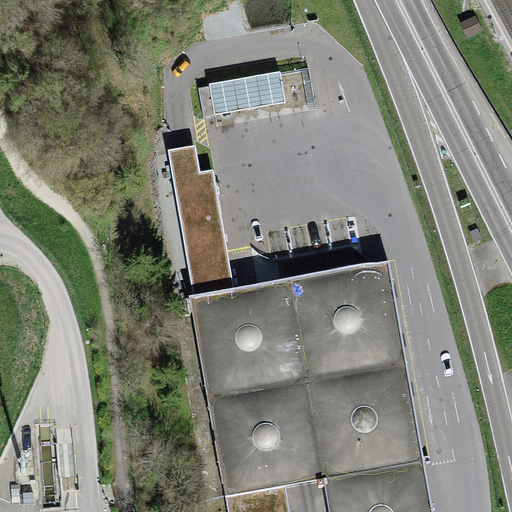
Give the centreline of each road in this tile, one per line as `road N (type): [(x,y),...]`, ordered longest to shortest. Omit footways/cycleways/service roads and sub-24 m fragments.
road 1 (trunk): [(368,0),(464,274),(511,475)]
road 2 (trunk): [(397,0),(511,229)]
